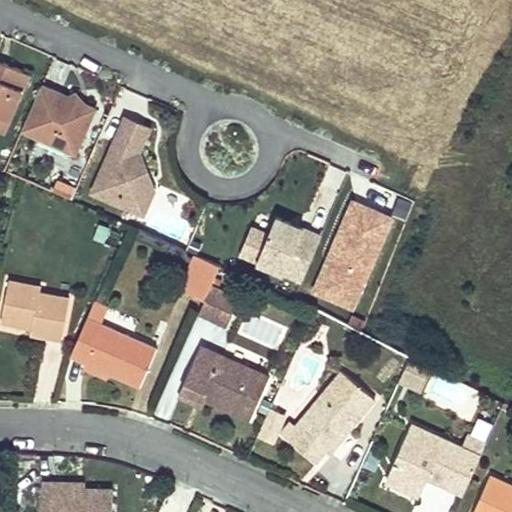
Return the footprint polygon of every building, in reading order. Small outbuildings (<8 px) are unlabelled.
[(0,131),(3,133),(29,73),(0,60),(0,131)] [(85,104),(76,92),(67,96),(41,84),(21,129),(76,153),(96,108),(85,104)] [(151,127),(125,116),(91,192),(144,216),(155,190),(140,150),(151,127)] [(79,181),(85,162),(72,158),(66,177),(79,181)] [(76,189),(58,181),(53,193),(71,200),(76,189)] [(405,222),(412,205),(401,199),(393,217),(405,222)] [(319,277),(358,294),(391,217),(352,200),(319,277)] [(252,227),(239,257),(301,283),(320,238),(275,219),(269,234),(252,227)] [(111,230),(98,225),(93,239),(105,244),(111,230)] [(189,272),(213,283),(221,266),(197,255),(189,272)] [(212,285),(213,283),(189,272),(181,289),(205,300),(212,285)] [(353,308),(358,294),(319,277),(314,291),(353,308)] [(9,279),(1,322),(32,328),(31,334),(62,340),(70,297),(40,292),(42,286),(9,279)] [(212,285),(205,300),(200,312),(227,325),(239,298),(212,285)] [(95,301),(87,318),(101,324),(109,307),(95,301)] [(101,324),(87,318),(71,355),(86,362),(84,367),(107,376),(109,372),(140,386),(157,348),(101,324)] [(182,388),(207,399),(250,419),(270,376),(201,345),(182,388)] [(401,378),(420,386),(429,364),(411,356),(401,378)] [(344,427),(349,430),(375,398),(342,370),(296,425),(301,428),(291,440),(315,461),(325,450),(344,427)] [(204,406),(207,399),(182,388),(178,395),(204,406)] [(258,434),(272,441),(284,413),(270,407),(258,434)] [(285,436),(291,440),(301,428),(296,425),(295,424),(285,436)] [(481,456),(464,449),(411,425),(387,480),(420,495),(429,476),(464,492),(481,456)] [(329,453),(349,430),(344,427),(325,450),(329,453)] [(470,436),(464,449),(481,456),(487,443),(470,436)] [(511,511),(511,484),(490,475),(473,511),(511,511)] [(62,487),(62,482),(42,482),(41,511),(112,511),(113,488),(85,487),(62,487)]
